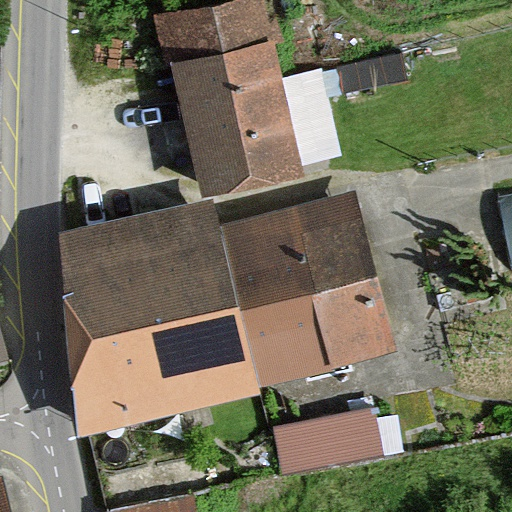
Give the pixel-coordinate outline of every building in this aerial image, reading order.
[(255,2),(166,23),(207,198),(296,177),(255,2)] [(262,398),(400,360),(356,204),(218,242),(262,398)] [(75,449),(262,398),(218,242),(210,210),(59,241),(75,449)] [(0,373),(10,371),(0,333),(0,373)] [(369,416),(268,441),(279,488),(380,464),(369,416)] [(0,511),(11,511),(6,488),(0,488),(0,511)] [(121,511),(194,511),(193,500),(121,511)]
